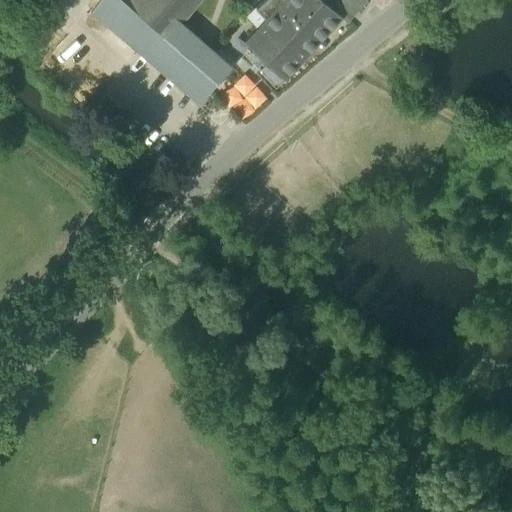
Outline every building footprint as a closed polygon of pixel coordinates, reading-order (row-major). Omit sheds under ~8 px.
[(197,103),(217,83),(165,38),(135,12),(121,0),(98,0),(90,10),(197,103)] [(121,0),(135,12),(144,0),(121,0)] [(196,0),(144,0),(135,12),(165,38),(179,22),(196,0)] [(245,40),(285,77),(341,16),(347,21),(348,19),(327,0),(281,0),(265,18),(259,24),(245,40)] [(263,0),(255,7),(265,18),(281,0),(263,0)] [(361,5),(360,5),(355,0),(327,0),(348,19),(361,5)] [(259,24),(265,18),(255,7),(249,13),(259,24)] [(232,67),(179,22),(165,38),(217,83),(232,67)] [(217,91),(236,118),(263,100),(244,72),(217,91)] [(338,390),(333,386),(330,391),(335,395),(338,390)]
